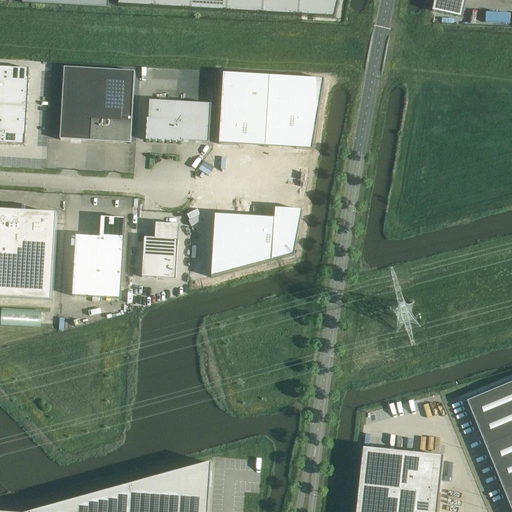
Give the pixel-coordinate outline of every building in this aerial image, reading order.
[(22,0),(23,4),(81,8),(108,9),(109,0),(22,0)] [(119,0),(119,7),(155,9),(184,11),(191,11),(227,13),(255,15),(263,15),(292,17),(299,17),(327,19),(335,20),(338,0),(119,0)] [(6,68),(5,81),(29,83),(30,70),(6,68)] [(131,145),(135,73),(64,69),(60,141),(61,141),(61,139),(130,143),(130,145),(131,145)] [(223,71),(219,143),(266,145),(270,74),(223,71)] [(270,74),(266,145),(312,148),(325,78),(270,74)] [(5,81),(5,94),(28,95),(29,83),(5,81)] [(5,94),(4,107),(27,108),(28,95),(5,94)] [(182,142),(209,144),(211,105),(150,102),(149,120),(147,120),(146,142),(182,144),(182,142)] [(4,107),(3,120),(27,121),(27,108),(4,107)] [(3,120),(2,132),(26,134),(27,121),(3,120)] [(2,132),(2,146),(7,146),(25,147),(26,134),(2,132)] [(214,215),(210,279),(293,256),(301,211),(275,209),(274,219),(214,215)] [(0,298),(53,302),(57,221),(47,221),(47,215),(26,214),(25,219),(0,218),(0,298)] [(121,300),(125,220),(123,220),(123,222),(103,221),(102,236),(100,236),(100,238),(76,237),(73,297),(121,300)] [(144,238),(142,278),(176,280),(179,226),(156,224),(155,239),(144,238)] [(2,309),(1,326),(41,328),(42,312),(2,309)] [(511,384),(467,402),(503,491),(511,511),(511,384)] [(363,449),(356,511),(437,511),(441,482),(444,458),(363,449)] [(208,511),(212,464),(40,511),(208,511)]
